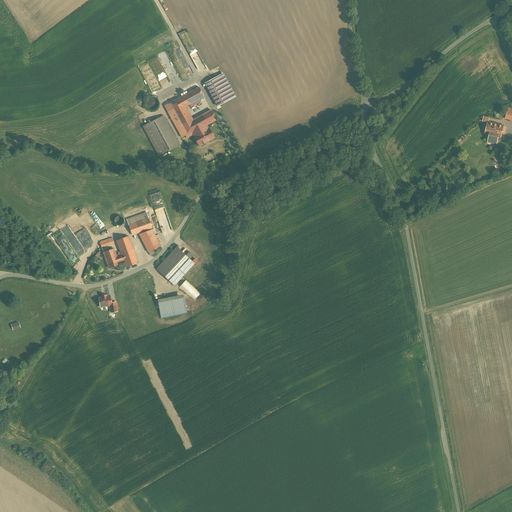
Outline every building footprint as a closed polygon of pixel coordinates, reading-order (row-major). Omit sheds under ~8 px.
[(182,80),(194,74),(188,64),(182,67),(179,60),(173,63),(182,80)] [(216,78),(228,100),(235,96),(223,74),(216,78)] [(216,78),(205,83),(217,106),(228,100),(216,78)] [(204,97),(198,87),(164,106),(181,137),(185,135),(191,132),(192,133),(206,126),(216,120),(211,110),(192,120),(185,107),(204,97)] [(153,97),(151,97),(149,98),(147,99),(146,100),(145,101),(145,102),(145,104),(145,105),(145,106),(146,107),(146,108),(147,109),(148,110),(149,110),(150,110),(151,111),(153,111),(154,110),(155,110),(156,109),(157,108),(157,107),(158,106),(158,105),(158,104),(158,102),(158,101),(157,100),(156,98),(155,98),(153,97)] [(378,124),(386,123),(388,118),(385,112),(378,112),(375,118),(378,124)] [(163,116),(148,124),(163,153),(179,145),(163,116)] [(493,123),(493,124),(488,122),(485,133),(489,134),(498,137),(501,137),(503,126),(498,125),(498,124),(493,123)] [(158,156),(163,153),(148,124),(143,127),(158,156)] [(206,126),(192,133),(199,146),(214,138),(209,129),(208,128),(208,129),(206,126)] [(497,144),(498,137),(489,134),(488,141),(497,144)] [(132,235),(152,228),(146,212),(126,220),(132,235)] [(117,225),(119,226),(121,225),(123,224),(124,222),(124,220),(123,218),(121,217),(120,216),(118,216),(116,217),(115,219),(114,222),(115,224),(117,225)] [(155,250),(160,246),(152,230),(139,234),(149,253),(155,250)] [(128,236),(116,241),(120,252),(123,260),(126,268),(138,263),(128,236)] [(112,238),(100,242),(101,247),(114,243),(112,238)] [(177,247),(156,269),(169,281),(189,259),(177,247)] [(109,268),(120,265),(119,262),(116,255),(114,249),(103,253),(109,268)] [(194,264),(189,259),(169,281),(174,285),(194,264)] [(179,287),(194,300),(200,293),(186,280),(179,287)] [(182,295),(158,300),(161,314),(185,309),(182,295)] [(98,298),(100,307),(110,305),(111,305),(111,303),(110,296),(106,297),(106,296),(102,296),(102,297),(98,298)] [(185,309),(161,314),(161,317),(186,312),(185,309)] [(19,324),(12,326),(13,332),(21,330),(19,324)]
